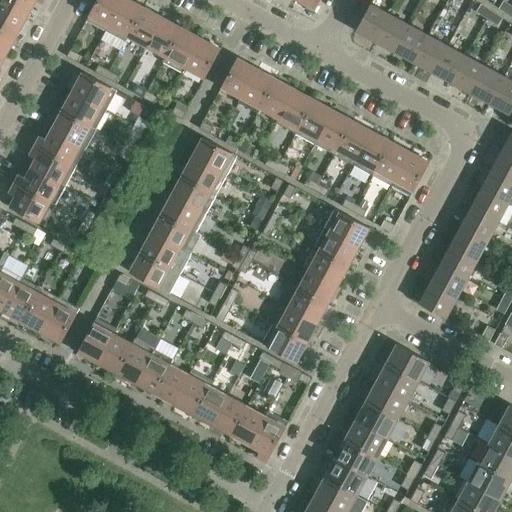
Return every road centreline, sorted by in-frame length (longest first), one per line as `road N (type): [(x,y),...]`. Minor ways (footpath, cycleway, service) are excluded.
road 1 (residential): [(320,50),(467,140),(379,307)]
road 2 (residential): [(379,307),(268,511)]
road 3 (residential): [(379,307),(511,380)]
road 4 (residential): [(0,131),(70,0)]
